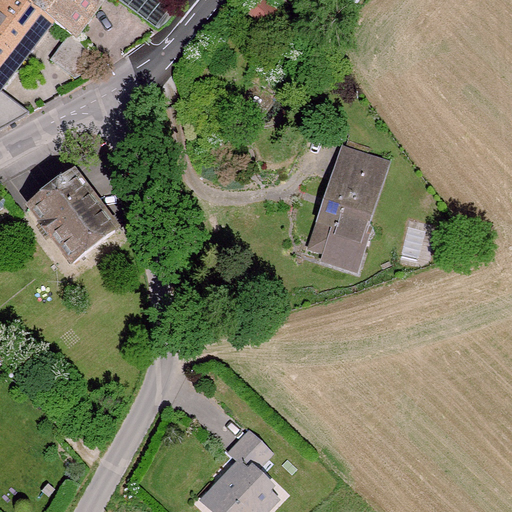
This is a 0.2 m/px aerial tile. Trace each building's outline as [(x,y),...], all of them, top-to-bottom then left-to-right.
[(0,0),(0,129),(31,112),(2,90),(54,22),(71,34),(51,60),(75,78),(106,60),(77,39),(102,3),(98,0),(0,0)] [(179,5),(171,0),(120,0),(161,30),(179,5)] [(317,220),(307,249),(325,255),(323,262),(355,272),(369,231),(365,229),(387,163),(344,149),(338,167),(337,169),(341,170),(324,222),(317,220)] [(82,185),(77,178),(29,214),(73,273),(121,236),(82,185)] [(0,362),(10,353),(0,343),(0,362)] [(271,454),(249,433),(230,454),(238,462),(200,501),(211,511),(264,511),(275,500),(265,491),(268,487),(253,473),(271,454)]
